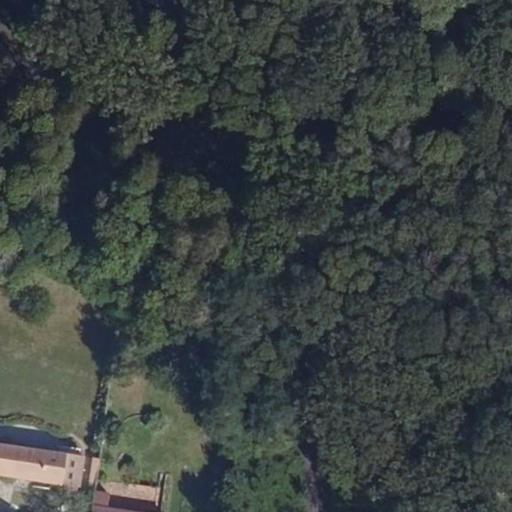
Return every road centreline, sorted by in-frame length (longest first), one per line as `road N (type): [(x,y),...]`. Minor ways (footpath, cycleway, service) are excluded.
road 1 (tertiary): [(0,102),(147,209),(260,335),(286,381),(311,511)]
road 2 (track): [(399,0),(511,189)]
road 3 (track): [(511,383),(444,511)]
